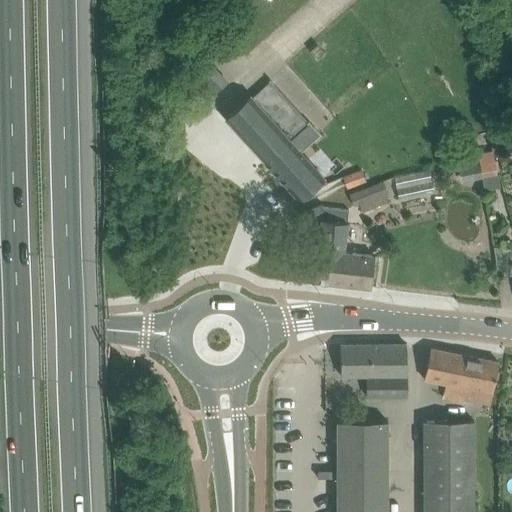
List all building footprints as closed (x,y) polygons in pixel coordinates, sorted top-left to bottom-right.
[(290,140),(309,123),(269,79),(226,118),(299,199),(324,177),(290,140)] [(479,160),(483,178),(492,176),(497,175),(493,150),(477,153),(478,158),(479,160)] [(461,182),(481,178),(479,160),(458,164),(461,182)] [(362,169),(343,176),(347,188),(366,180),(362,169)] [(398,177),(401,192),(433,186),(430,171),(398,177)] [(383,179),(348,194),(355,209),(359,207),(361,212),(388,202),(385,196),(389,195),(383,179)] [(322,205),(302,212),(300,213),(299,218),(321,220),(314,281),(331,282),(334,249),(332,249),(333,233),(345,234),(348,210),(321,207),(322,205)] [(374,254),(343,250),(345,234),(333,233),(332,249),(334,249),(331,282),(371,287),(373,267),(374,254)] [(340,343),(340,363),(340,373),(366,374),(366,395),(406,395),(406,363),(406,343),(340,343)] [(492,389),(494,381),(498,361),(430,347),(426,367),(424,376),(447,381),(444,395),(461,399),(464,383),(492,389)] [(387,511),(387,420),(337,420),(337,511),(387,511)] [(474,511),(475,420),(423,420),(422,511),(474,511)]
